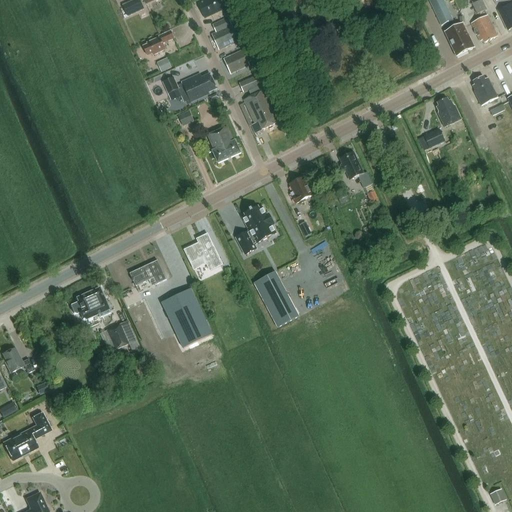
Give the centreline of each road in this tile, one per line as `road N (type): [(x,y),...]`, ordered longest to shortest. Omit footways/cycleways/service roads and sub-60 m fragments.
road 1 (secondary): [(0,308),(264,172)]
road 2 (secondary): [(264,172),(456,71)]
road 3 (residential): [(183,0),(264,172)]
